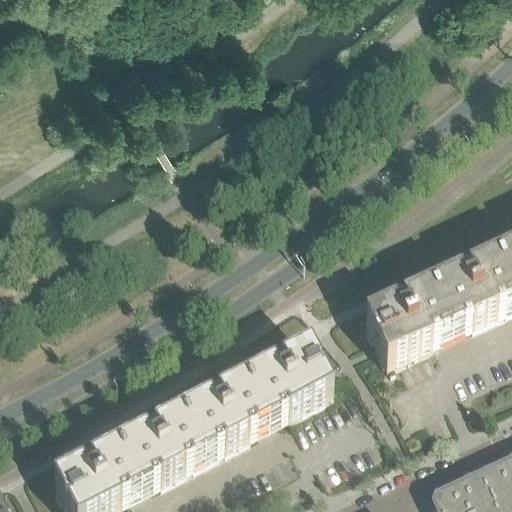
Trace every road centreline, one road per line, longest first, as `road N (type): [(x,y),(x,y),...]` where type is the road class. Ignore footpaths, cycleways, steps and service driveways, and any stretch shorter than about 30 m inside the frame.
road 1 (secondary): [(0,455),(270,287),(511,96)]
road 2 (secondary): [(511,65),(473,104),(255,265),(99,367),(0,420)]
road 3 (residential): [(394,501),(511,445)]
